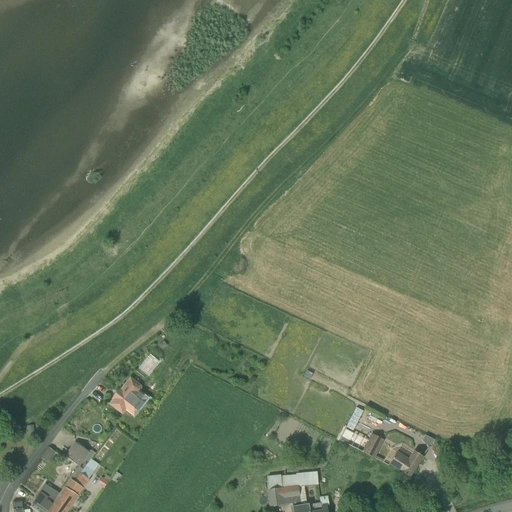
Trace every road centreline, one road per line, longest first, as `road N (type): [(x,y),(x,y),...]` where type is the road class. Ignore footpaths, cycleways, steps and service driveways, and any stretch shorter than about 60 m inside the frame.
road 1 (track): [(404,0),(371,49),(158,280),(118,317),(0,396)]
road 2 (track): [(97,380),(179,307),(268,196),(394,66),(426,0)]
